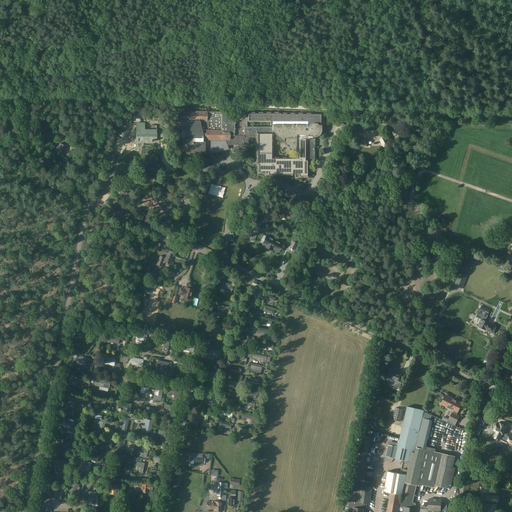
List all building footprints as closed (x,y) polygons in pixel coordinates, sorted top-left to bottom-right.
[(221,151),(220,144),(248,145),(248,137),(258,138),(258,164),(259,164),(259,171),(267,172),(267,170),(270,170),(270,174),(293,174),(293,173),(296,173),(296,175),(299,175),(299,176),(308,177),(308,159),(314,159),(314,140),(311,140),(311,136),(314,136),(318,135),(320,132),(320,129),(320,127),(318,125),(322,125),(322,113),(248,112),(248,116),(245,116),(245,114),(244,114),(244,109),(234,109),(234,114),(224,113),(224,111),(180,111),(180,154),(206,154),(206,149),(208,149),(208,154),(221,151)] [(156,130),(156,125),(150,125),(150,130),(144,130),(144,123),(136,123),(136,142),(138,142),(138,138),(142,138),(142,142),(143,142),(143,141),(156,141),(156,130)] [(122,125),(117,135),(125,139),(130,128),(122,125)] [(366,133),(357,133),(356,138),(362,138),(362,146),(367,146),(368,139),(380,139),(384,147),(389,144),(384,134),(377,134),(378,131),(366,130),(366,133)] [(62,157),(66,147),(60,144),(56,154),(62,157)] [(288,220),(290,214),(280,210),(278,216),(288,220)] [(270,249),(274,240),(266,236),(262,244),(265,245),(264,247),(270,249)] [(274,240),(270,249),(271,248),(279,252),(282,244),(274,240)] [(168,245),(165,253),(167,254),(173,256),(174,256),(176,251),(173,249),(174,248),(168,245)] [(160,256),(157,265),(161,267),(163,261),(170,264),(173,256),(167,254),(165,258),(160,256)] [(467,254),(454,285),(462,289),(475,257),(467,254)] [(152,293),(156,272),(149,271),(144,292),(152,293)] [(230,292),(233,286),(223,282),(220,289),(230,292)] [(252,290),(256,292),(255,296),(259,298),(262,290),(253,286),(252,290)] [(194,290),(187,288),(186,290),(181,289),(180,294),(185,295),(184,298),(186,298),(187,299),(188,300),(189,299),(190,299),(191,299),(194,290)] [(476,318),(481,320),(478,326),(489,332),(493,334),(497,326),(493,324),(492,324),(484,321),(487,314),(488,315),(490,310),(481,306),(479,310),(478,309),(476,313),(478,314),(476,318)] [(241,314),(240,317),(247,319),(246,323),(250,324),(252,316),(241,314)] [(223,329),(213,326),(211,334),(222,336),(223,329)] [(90,330),(78,329),(77,340),(81,341),(82,334),(90,334),(90,330)] [(145,342),(147,335),(137,333),(135,340),(145,342)] [(119,336),(119,337),(108,335),(106,342),(118,344),(119,341),(123,341),(124,337),(119,336)] [(170,339),(159,337),(159,342),(165,343),(164,347),(168,348),(170,339)] [(247,340),(236,338),(235,341),(242,342),(241,347),(245,347),(247,340)] [(195,345),(184,342),(183,350),(193,352),(195,345)] [(209,355),(219,358),(221,350),(210,348),(210,349),(208,348),(207,354),(209,354),(209,355)] [(233,356),(240,357),(239,360),(242,361),(243,358),(244,358),(245,354),(234,352),(233,356)] [(261,362),(265,363),(266,357),(253,354),(252,358),(261,360),(261,362)] [(77,355),(76,359),(75,362),(85,365),(87,358),(77,355)] [(114,367),(116,359),(105,356),(103,364),(114,367)] [(142,367),(143,360),(133,357),(131,365),(142,367)] [(156,368),(167,370),(169,363),(158,360),(156,368)] [(187,378),(190,368),(182,366),(180,376),(179,376),(178,380),(184,381),(185,378),(187,378)] [(387,377),(394,380),(392,385),(398,388),(399,386),(400,386),(400,385),(403,380),(399,378),(401,374),(391,369),(387,377)] [(215,373),(203,370),(202,374),(210,376),(210,380),(213,381),(215,373)] [(83,380),(73,377),(72,381),(78,383),(77,388),(81,389),(83,380)] [(110,381),(100,379),(98,386),(109,389),(110,381)] [(139,397),(146,398),(149,388),(145,387),(144,394),(140,393),(139,397)] [(158,396),(154,395),(153,399),(161,401),(163,390),(159,389),(158,396)] [(179,393),(169,390),(168,394),(174,395),(174,399),(178,399),(179,393)] [(196,396),(185,394),(184,397),(191,398),(190,403),(194,403),(196,396)] [(461,402),(448,396),(443,405),(454,410),(453,413),(452,412),(447,422),(455,425),(459,416),(456,415),(459,408),(458,408),(461,402)] [(68,401),(75,402),(74,406),(78,407),(79,400),(68,398),(68,401)] [(127,410),(122,409),(122,413),(129,415),(132,404),(128,403),(127,410)] [(175,407),(164,404),(163,407),(170,409),(169,413),(173,414),(175,407)] [(412,452),(414,452),(424,410),(407,406),(398,447),(395,458),(395,459),(403,460),(410,462),(412,452)] [(395,408),(392,420),(399,422),(402,409),(395,408)] [(250,423),(254,424),(255,416),(243,414),(242,418),(251,419),(250,423)] [(105,420),(94,418),(94,422),(100,424),(99,429),(103,430),(105,420)] [(125,432),(128,420),(120,418),(119,422),(123,423),(121,431),(125,432)] [(144,419),(141,431),(150,433),(152,420),(144,419)] [(72,431),(73,427),(74,422),(63,420),(62,424),(69,426),(68,430),(72,431)] [(508,445),(508,443),(511,444),(511,435),(510,435),(509,435),(503,432),(505,429),(505,428),(506,428),(507,427),(499,423),(498,423),(497,423),(496,425),(494,428),(494,430),(495,430),(495,431),(495,432),(493,437),(494,438),(498,439),(499,440),(508,445)] [(164,435),(164,439),(168,440),(169,432),(158,430),(158,433),(164,435)] [(359,435),(354,466),(365,468),(371,437),(359,435)] [(100,442),(90,440),(89,444),(95,446),(94,451),(98,452),(100,442)] [(68,451),(70,441),(67,441),(66,443),(59,441),(58,448),(68,451)] [(398,447),(388,445),(385,456),(395,458),(398,447)] [(140,452),(139,456),(146,458),(148,448),(145,447),(143,453),(140,452)] [(435,485),(447,488),(454,456),(416,447),(415,452),(414,452),(412,452),(410,462),(407,471),(405,483),(404,483),(402,494),(401,493),(398,507),(404,508),(403,511),(414,511),(415,508),(413,508),(415,503),(412,503),(416,485),(417,485),(417,484),(435,488),(435,485)] [(197,463),(204,463),(204,458),(189,457),(189,466),(196,466),(197,466),(197,463)] [(61,476),(63,465),(63,464),(63,462),(56,460),(55,463),(54,467),(57,467),(56,470),(55,470),(54,474),(61,476)] [(407,471),(410,462),(403,460),(400,473),(388,471),(384,491),(390,492),(386,511),(397,511),(398,507),(401,493),(402,494),(404,483),(405,483),(407,471)] [(91,463),(81,461),(79,468),(90,470),(91,463)] [(140,467),(138,472),(142,473),(144,463),(137,462),(136,466),(140,467)] [(352,478),(363,480),(365,468),(354,466),(352,478)] [(240,480),(230,478),(229,487),(239,488),(240,480)] [(349,495),(358,497),(358,501),(368,503),(368,504),(370,504),(372,487),(373,482),(363,480),(352,478),(350,478),(347,495),(349,495)] [(113,496),(118,496),(120,480),(117,479),(117,481),(115,481),(115,484),(109,483),(108,488),(113,489),(113,496)] [(469,485),(468,485),(469,480),(462,479),(460,494),(466,495),(466,490),(468,490),(469,485)] [(477,480),(476,482),(472,481),(470,487),(478,489),(480,481),(477,480)] [(78,491),(80,487),(79,487),(79,485),(73,482),(69,491),(75,494),(77,490),(78,491)] [(153,484),(149,484),(142,484),(142,483),(137,482),(136,487),(142,487),(141,492),(144,492),(145,493),(147,493),(148,493),(148,490),(152,491),(153,484)] [(223,496),(224,489),(227,489),(228,483),(224,483),(217,483),(216,496),(223,496),(223,500),(225,500),(225,496),(223,496)] [(95,504),(96,492),(88,491),(87,503),(95,504)] [(234,498),(229,497),(228,505),(234,506),(234,501),(237,501),(237,500),(242,500),(243,492),(238,491),(238,499),(234,498)] [(363,503),(368,504),(368,503),(358,501),(358,497),(349,495),(349,499),(348,504),(347,511),(362,511),(363,508),(363,503)] [(487,496),(486,501),(487,501),(487,504),(485,504),(484,511),(495,511),(496,505),(494,505),(494,501),(496,502),(496,496),(487,496)] [(441,499),(429,498),(428,510),(427,510),(427,511),(438,511),(440,511),(446,511),(447,505),(441,504),(441,499)] [(206,509),(213,509),(213,511),(222,511),(223,502),(214,501),(214,502),(207,502),(206,509)]
